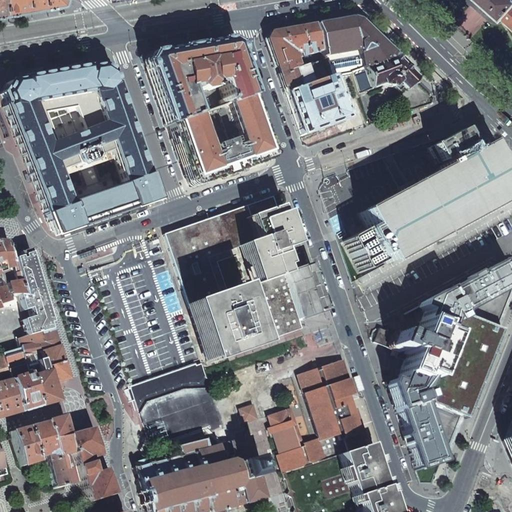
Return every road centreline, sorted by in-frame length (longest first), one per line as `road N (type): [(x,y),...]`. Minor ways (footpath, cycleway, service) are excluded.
road 1 (residential): [(440,511),(402,487),(292,171)]
road 2 (residential): [(131,511),(115,465),(117,405),(55,245)]
road 3 (residential): [(476,90),(444,116),(292,171)]
road 4 (residential): [(117,37),(177,209)]
road 5 (residential): [(292,171),(238,16)]
road 6 (residential): [(511,352),(464,475)]
road 7 (residential): [(384,0),(476,90)]
road 8 (residential): [(177,209),(55,245)]
road 9 (residential): [(117,37),(238,16)]
road 10 (residential): [(292,171),(177,209)]
